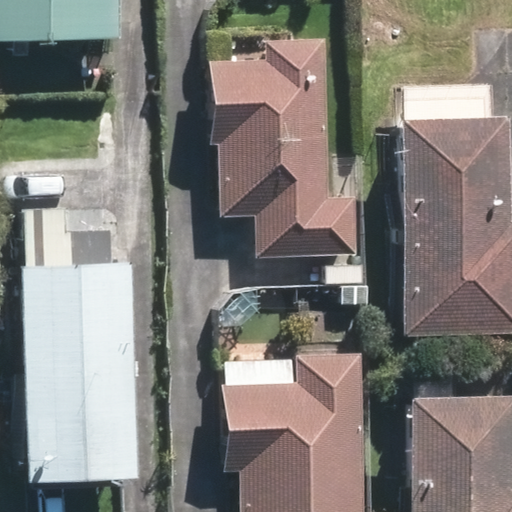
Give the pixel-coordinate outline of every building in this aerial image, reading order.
[(0,0),(0,51),(102,48),(99,0),(0,0)] [(249,66),(192,68),(190,113),(194,149),(204,148),(207,224),(242,222),(243,262),(341,259),(339,202),(312,203),(307,46),(248,48),(249,66)] [(483,229),(479,125),(474,125),(473,90),(387,93),(388,128),(377,128),(384,343),(500,339),(496,228),(483,229)] [(13,279),(0,279),(0,467),(1,493),(115,489),(106,275),(98,275),(96,236),(55,238),(54,214),(10,216),(13,279)] [(352,511),(349,360),(213,363),(214,390),(207,390),(209,474),(228,473),(228,511),(352,511)] [(488,404),(383,407),(386,511),(506,511),(506,505),(491,505),(488,404)]
